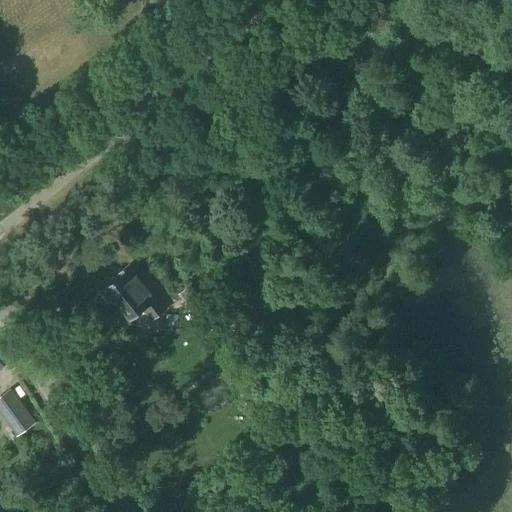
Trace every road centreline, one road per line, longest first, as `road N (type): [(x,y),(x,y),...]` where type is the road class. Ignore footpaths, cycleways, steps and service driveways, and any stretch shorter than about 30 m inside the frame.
road 1 (unclassified): [(0,233),(291,0)]
road 2 (unclassified): [(119,511),(0,316)]
